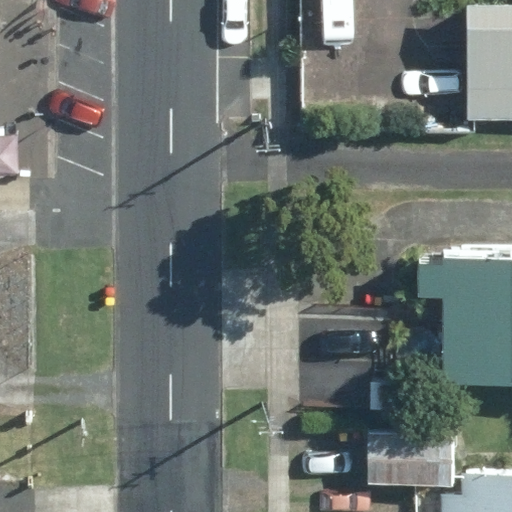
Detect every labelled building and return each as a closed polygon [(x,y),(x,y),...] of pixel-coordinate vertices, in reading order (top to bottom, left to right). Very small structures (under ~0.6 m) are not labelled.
[(511,0),(463,0),(463,116),(511,115),(511,0)] [(438,289),(438,373),(511,373),(511,249),(439,249),(439,256),(413,256),(412,288),(438,289)] [(394,324),(298,320),(295,401),(391,405),(394,324)] [(473,429),(473,397),(450,397),(451,430),(473,429)] [(447,429),(364,428),(363,476),(446,478),(447,429)] [(511,511),(511,466),(461,467),(461,489),(439,489),(439,511),(511,511)]
